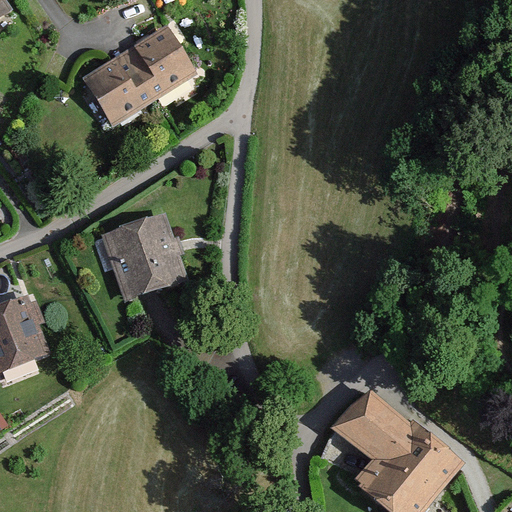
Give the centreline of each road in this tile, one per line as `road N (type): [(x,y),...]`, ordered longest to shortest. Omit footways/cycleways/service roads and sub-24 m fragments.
road 1 (residential): [(304,511),(230,316),(232,173),(250,59),(245,0)]
road 2 (track): [(288,461),(388,353),(511,101)]
